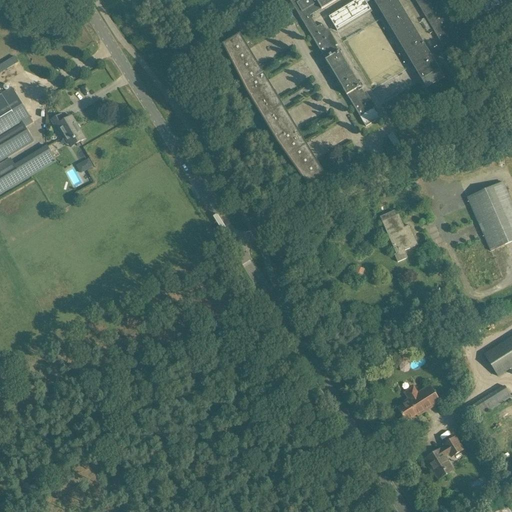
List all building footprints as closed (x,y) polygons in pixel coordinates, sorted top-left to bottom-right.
[(310,16),(337,0),(289,0),(366,127),(380,119),(374,109),(375,108),(366,92),(364,94),(361,90),(363,89),(322,24),(317,27),(310,16)] [(371,11),(364,0),(356,0),(329,17),(337,31),(371,11)] [(373,0),(428,91),(445,80),(434,61),(447,53),(452,62),(481,45),(454,0),(373,0)] [(504,7),(499,0),(476,0),(487,17),(504,7)] [(326,177),(241,35),(223,45),(247,92),(277,143),(308,186),(326,177)] [(17,60),(15,56),(0,65),(0,67),(1,69),(17,60)] [(0,141),(25,127),(32,122),(12,88),(0,95),(0,141)] [(61,114),(51,120),(58,131),(60,130),(71,148),(85,139),(72,116),(65,121),(61,114)] [(25,127),(0,141),(0,163),(35,142),(25,127)] [(11,159),(0,165),(0,194),(56,161),(47,147),(16,166),(11,159)] [(90,179),(86,170),(92,167),(88,159),(66,170),(74,187),(90,179)] [(468,198),(491,251),(511,242),(511,199),(504,182),(468,198)] [(404,228),(404,229),(403,230),(394,211),(381,218),(397,254),(395,255),(398,262),(408,258),(405,251),(418,245),(409,226),(404,228)] [(491,351),(484,355),(498,378),(511,369),(511,328),(487,343),(491,351)] [(397,409),(406,422),(417,415),(418,417),(441,402),(430,385),(419,392),(416,388),(405,395),(409,401),(397,409)] [(472,408),(478,419),(511,400),(511,397),(507,388),(472,408)] [(442,449),(446,456),(450,454),(452,457),(463,450),(455,438),(444,445),(445,447),(442,449)] [(432,469),(439,479),(453,471),(440,450),(427,458),(433,468),(432,469)] [(509,511),(503,500),(480,511),(509,511)]
